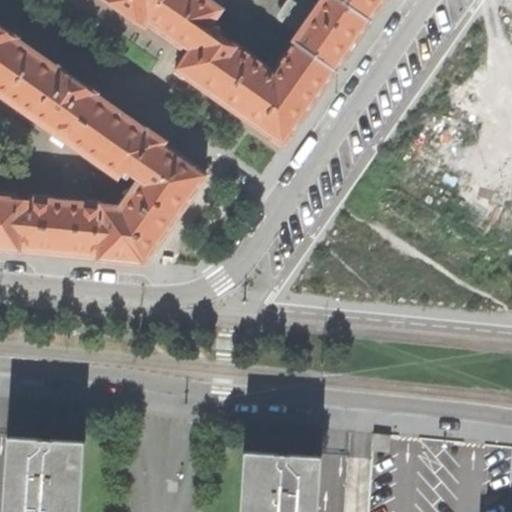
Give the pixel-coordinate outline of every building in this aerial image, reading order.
[(148,21),(188,49),(191,51),(209,26),(220,8),(208,0),(111,0),(125,10),(145,24),(148,21)] [(339,63),(370,18),(343,0),(288,0),(279,12),(279,15),(280,18),(298,30),(302,29),(305,31),(297,41),(336,69),(339,63)] [(343,0),(370,18),(383,0),(343,0)] [(0,90),(8,96),(37,54),(16,39),(16,38),(0,26),(0,90)] [(200,83),(225,100),(255,58),(209,26),(191,51),(188,49),(176,66),(200,83)] [(253,120),(284,142),(336,69),(297,41),(280,65),(284,68),(278,75),(255,58),(225,100),(253,120)] [(59,70),(37,54),(8,96),(84,149),(113,108),(95,95),(96,93),(79,81),(61,69),(59,70)] [(149,132),(113,108),(84,149),(85,150),(87,149),(122,174),(126,168),(142,179),(129,197),(170,226),(207,173),(164,143),(165,141),(158,136),(150,131),(149,132)] [(0,245),(62,252),(67,203),(0,196),(0,245)] [(107,257),(146,261),(170,226),(129,197),(122,207),(67,203),(62,252),(107,257)] [(79,511),(83,440),(6,435),(1,511),(316,511),(320,455),(243,449),(239,511),(79,511)]
